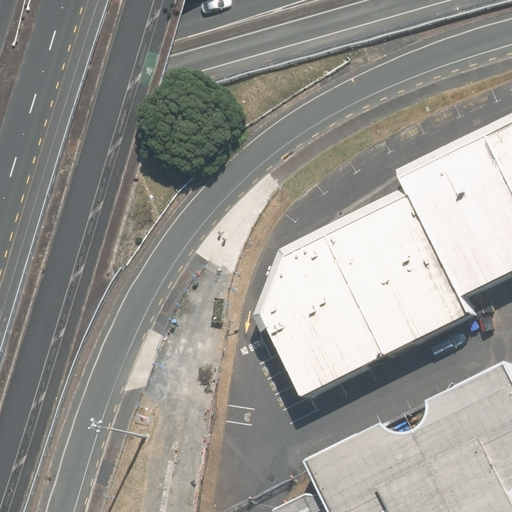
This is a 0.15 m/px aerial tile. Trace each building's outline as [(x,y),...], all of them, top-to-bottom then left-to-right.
[(511,130),(481,146),(511,208),(511,130)] [(404,206),(462,325),(479,317),(479,295),(511,278),(511,208),(481,146),(395,188),(404,206)] [(404,206),(322,247),(380,364),(408,350),(462,325),(404,206)] [(380,364),(322,247),(283,266),(258,324),(297,404),(352,377),(380,364)] [(511,511),(511,369),(295,473),(309,501),(285,511),(511,511)]
